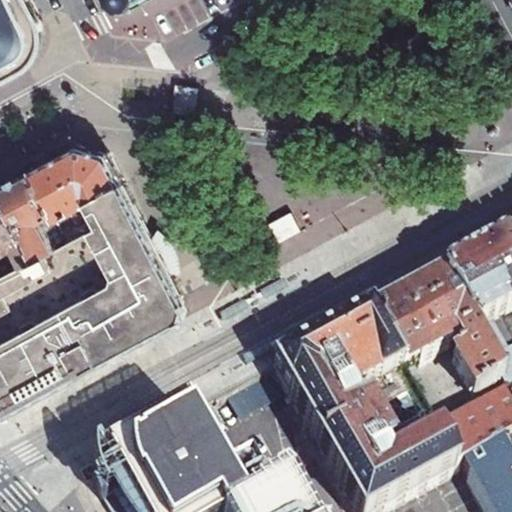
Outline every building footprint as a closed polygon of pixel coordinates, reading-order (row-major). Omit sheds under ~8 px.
[(0,0),(0,82),(31,67),(36,62),(41,55),(45,47),(46,38),(45,28),(42,20),(32,0),(0,0)] [(110,0),(112,2),(115,6),(118,7),(122,9),(126,9),(129,8),(132,7),(135,4),(138,7),(149,0),(110,0)] [(198,93),(199,86),(176,84),(175,97),(173,113),(184,114),(196,115),(198,93)] [(45,163),(32,170),(55,212),(70,243),(92,230),(102,225),(97,218),(79,228),(70,209),(89,199),(125,181),(111,154),(110,152),(96,149),(80,145),(45,163)] [(16,179),(0,187),(38,260),(59,249),(43,218),(55,212),(32,170),(16,179)] [(153,236),(125,181),(89,199),(97,218),(102,225),(92,230),(108,258),(153,236)] [(0,278),(38,260),(0,187),(0,186),(0,278)] [(285,227),(274,233),(284,251),(306,240),(297,221),(285,227)] [(161,253),(153,236),(108,258),(92,230),(59,249),(38,260),(0,278),(0,411),(1,411),(11,413),(124,352),(166,329),(164,325),(170,323),(176,319),(179,317),(182,311),(182,300),(180,293),(175,288),(178,286),(161,253)] [(511,239),(511,240),(503,245),(511,261),(511,239)] [(471,262),(441,278),(500,390),(505,401),(511,413),(511,261),(503,245),(492,250),(471,262)] [(380,312),(370,316),(402,377),(416,369),(418,371),(437,361),(436,359),(456,347),(462,357),(452,363),(451,365),(471,402),(474,403),(500,390),(441,278),(380,312)] [(282,364),(274,369),(352,511),(387,511),(454,475),(434,437),(402,377),(370,316),(323,342),(303,353),(282,364)] [(272,370),(229,393),(238,411),(281,388),(272,370)] [(511,413),(505,401),(434,437),(454,475),(460,472),(498,450),(511,441),(511,413)] [(209,409),(192,419),(200,432),(216,423),(209,409)] [(127,511),(233,511),(190,431),(183,418),(175,422),(101,462),(93,465),(93,473),(93,480),(94,485),(96,491),(104,504),(118,496),(127,511)] [(511,441),(498,450),(511,474),(511,441)] [(511,511),(511,474),(498,450),(460,472),(481,511),(511,511)] [(286,511),(282,503),(264,511),(286,511)]
